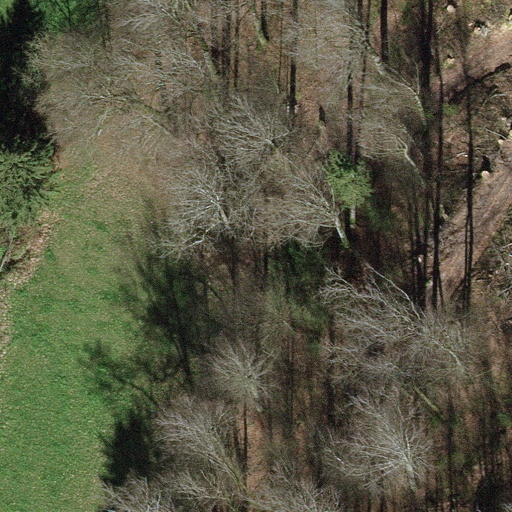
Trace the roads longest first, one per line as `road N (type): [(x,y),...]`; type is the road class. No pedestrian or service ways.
road 1 (track): [(511,30),(355,168),(337,132),(393,0)]
road 2 (track): [(355,168),(256,293),(193,457),(181,511)]
road 3 (track): [(511,217),(301,511)]
